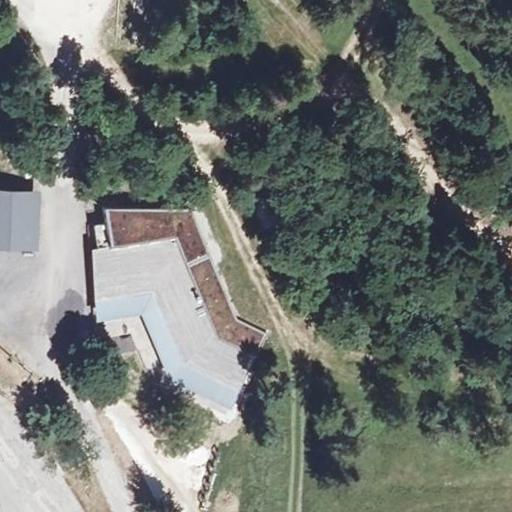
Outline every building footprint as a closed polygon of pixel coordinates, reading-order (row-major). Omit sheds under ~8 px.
[(35,200),(0,197),(0,240),(32,242),(34,210),(35,200)] [(191,213),(111,211),(114,227),(106,228),(110,259),(101,260),(108,306),(152,299),(166,333),(182,370),(234,396),(252,360),(258,363),(270,339),(245,327),(240,324),(191,213)] [(111,211),(103,211),(106,228),(114,227),(111,211)] [(40,411),(28,399),(20,407),(33,418),(40,411)] [(252,473),(224,454),(214,468),(242,487),(252,473)]
